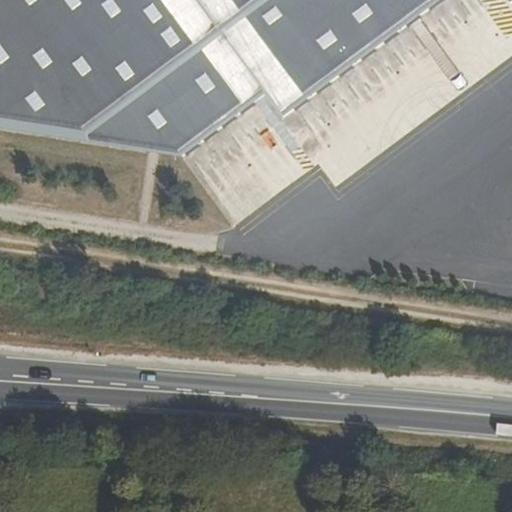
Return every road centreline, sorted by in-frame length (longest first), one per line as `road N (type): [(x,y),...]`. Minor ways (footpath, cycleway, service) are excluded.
road 1 (track): [(511,324),(0,241)]
road 2 (unknown): [(0,212),(120,231),(351,240)]
road 3 (secondary): [(298,399),(0,369)]
road 4 (secondary): [(0,385),(298,399)]
road 5 (secondary): [(511,419),(298,399)]
